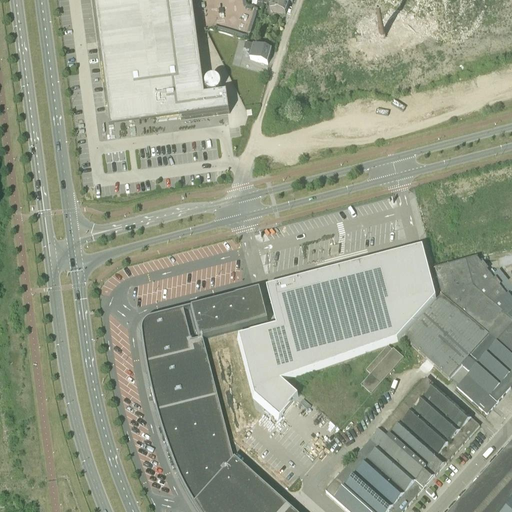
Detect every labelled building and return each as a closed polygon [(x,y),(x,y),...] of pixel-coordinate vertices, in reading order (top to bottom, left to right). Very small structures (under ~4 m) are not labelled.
[(94,0),(97,18),(98,18),(102,50),(139,45),(150,123),(229,112),(226,93),(205,96),(191,0),(94,0)] [(273,0),(272,0),(270,12),(286,15),(289,4),(273,0)] [(418,0),(422,19),(383,27),(380,12),(356,17),(360,37),(306,48),(311,76),(343,70),(346,85),(361,81),(358,62),(382,57),(387,58),(393,90),(454,77),(443,24),(502,12),(499,0),(464,0),(466,5),(454,8),(452,0),(418,0)] [(317,43),(316,38),(333,34),(331,23),(300,31),(304,46),(317,43)] [(250,58),(250,59),(268,65),(272,52),(253,47),(255,41),(248,39),(244,52),(249,53),(248,57),(250,58)] [(268,73),(270,67),(254,61),(251,67),(268,73)] [(340,212),(336,214),(338,220),(349,217),(349,214),(342,216),(340,212)] [(436,300),(423,250),(423,249),(370,263),(372,269),(347,275),(321,282),(320,276),(267,290),(277,328),(271,330),(237,339),(252,399),(278,421),(298,398),(282,383),(361,355),(398,342),(436,300)] [(511,303),(506,297),(499,288),(476,259),(434,270),(442,297),(511,355),(511,303)] [(183,312),(191,343),(202,340),(270,322),(262,291),(183,312)] [(487,416),(511,387),(511,355),(442,297),(403,340),(448,381),(462,366),(470,374),(457,389),(487,416)] [(193,352),(191,343),(183,312),(151,320),(148,321),(145,322),(143,324),(141,327),(141,333),(145,365),(193,352)] [(156,413),(217,397),(202,340),(191,343),(193,352),(145,365),(146,370),(154,407),(156,413)] [(372,396),(381,385),(402,361),(388,348),(366,372),(371,376),(362,387),(372,396)] [(424,490),(434,478),(446,466),(457,453),(468,441),(479,427),(426,380),(415,393),(404,406),(392,419),(381,431),(370,443),(355,461),(336,481),(326,493),(346,511),(404,511),(408,508),(424,490)] [(194,507),(234,462),(217,397),(156,413),(164,440),(177,476),(193,507),(194,507)] [(511,511),(511,445),(452,511),(511,511)] [(234,462),(194,507),(196,511),(285,511),(287,510),(234,462)]
